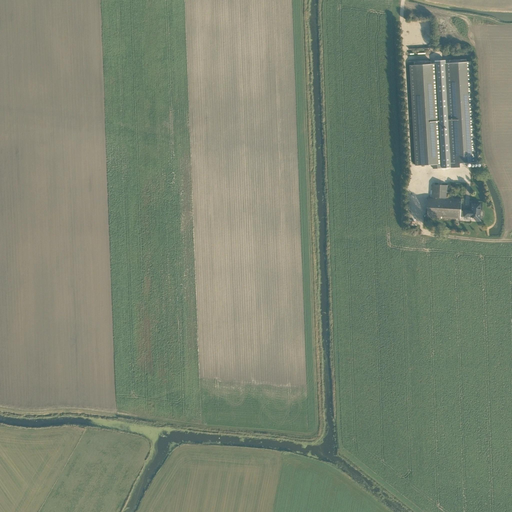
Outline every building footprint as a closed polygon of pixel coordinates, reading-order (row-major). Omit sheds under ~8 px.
[(449,60),(449,63),(445,63),(451,167),(459,167),(459,163),(476,162),(470,62),(466,62),(466,59),(449,60)] [(445,63),(445,60),(434,61),(435,64),(441,168),(451,167),(445,63)] [(511,79),(511,60),(480,61),(487,161),(508,160),(509,164),(511,163),(511,79)] [(433,164),(433,168),(441,168),(435,64),(431,64),(431,61),(414,62),(414,65),(410,65),(415,165),(433,164)] [(427,217),(456,219),(456,218),(460,218),(460,216),(465,217),(464,220),(470,220),(470,217),(475,217),(475,220),(480,220),(480,216),(479,216),(480,203),(472,203),(471,210),(464,210),(464,211),(460,211),(461,199),(447,198),(447,187),(432,186),(431,197),(428,197),(427,217)]
